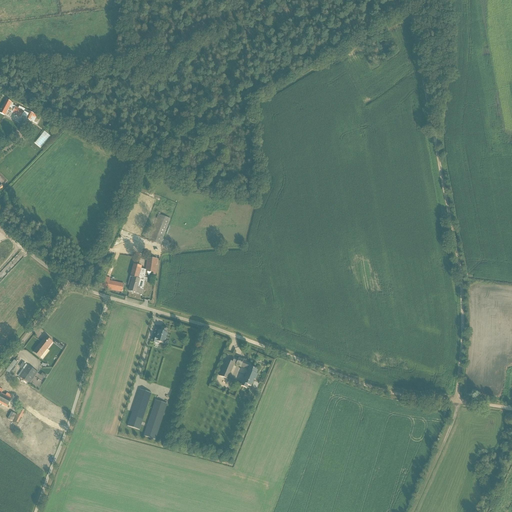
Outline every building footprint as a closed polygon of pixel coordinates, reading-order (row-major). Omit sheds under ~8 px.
[(22,117),(33,123),(37,117),(30,113),(29,115),(24,113),(25,110),(19,107),(18,109),(10,105),(11,103),(6,100),(0,111),(0,114),(4,117),(5,116),(10,119),(12,114),(21,119),(22,117)] [(170,219),(158,215),(148,241),(160,246),(169,223),(169,222),(170,219)] [(128,292),(142,295),(143,290),(138,288),(140,280),(144,281),(146,282),(147,279),(145,279),(145,272),(152,273),(152,275),(155,276),(157,260),(147,258),(145,271),(141,269),(142,267),(133,265),(129,280),(131,281),(128,292)] [(110,279),(102,277),(100,288),(121,293),(123,284),(110,281),(110,279)] [(159,343),(163,345),(164,341),(165,341),(167,334),(166,334),(167,330),(161,328),(160,332),(159,332),(157,337),(155,337),(153,343),(159,345),(159,343)] [(33,353),(40,359),(52,343),(45,337),(33,353)] [(54,344),(61,350),(63,347),(56,341),(54,344)] [(226,360),(219,377),(228,380),(234,364),(236,365),(235,366),(240,368),(241,368),(247,370),(240,387),(246,389),(247,386),(251,387),(254,381),(255,381),(257,376),(255,375),(257,371),(255,370),(256,368),(250,366),(251,365),(243,361),(238,359),(232,357),(230,362),(226,360)] [(10,374),(17,362),(13,359),(6,371),(10,374)] [(26,365),(17,377),(29,385),(38,373),(37,373),(37,372),(36,371),(36,372),(26,365)] [(0,403),(7,407),(12,397),(6,394),(5,397),(1,394),(2,391),(0,389),(0,403)] [(139,430),(151,394),(139,390),(127,427),(139,430)] [(167,405),(155,401),(143,436),(155,440),(167,405)] [(7,420),(18,426),(26,412),(19,409),(17,413),(16,412),(14,414),(11,412),(7,420)]
